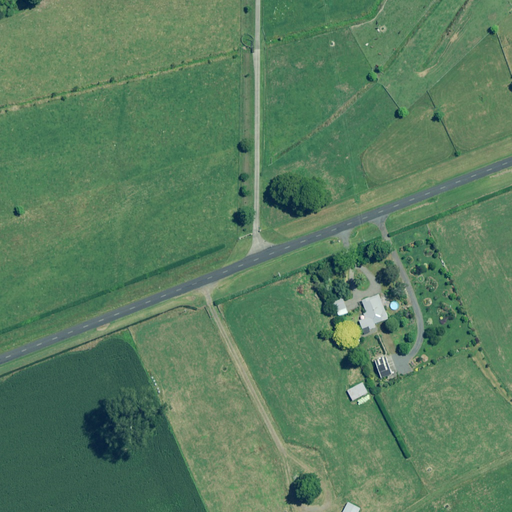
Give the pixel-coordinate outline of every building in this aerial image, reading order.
[(388,319),(379,295),(362,301),(367,313),(364,314),(366,319),(359,321),(364,335),(371,332),(370,330),(376,328),(374,324),(388,319)] [(347,307),(342,297),(332,303),(337,312),(347,307)] [(392,374),(386,357),(375,361),(381,378),(392,374)] [(368,393),(363,383),(348,391),(353,401),(368,393)] [(359,511),(361,509),(348,503),(343,511),(359,511)]
